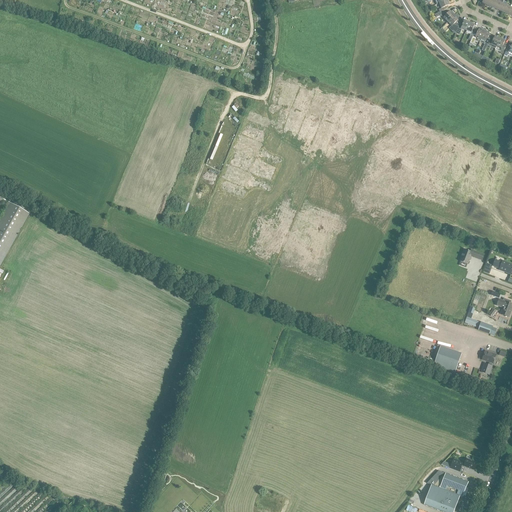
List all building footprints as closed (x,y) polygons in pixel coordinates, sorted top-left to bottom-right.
[(439,4),(441,9),(439,10),(440,13),(449,9),(447,6),(450,5),(447,0),(439,4)] [(495,1),(493,0),(489,0),(487,6),(492,8),(495,1)] [(495,1),(492,8),(497,10),(500,3),(502,0),(501,0),(499,0),(498,2),(495,1)] [(500,3),(497,10),(502,13),(505,5),(502,4),(504,1),(502,0),(500,3)] [(511,8),(505,5),(502,13),(507,15),(511,8)] [(444,11),(440,13),(435,15),(436,18),(441,16),(444,18),(448,22),(455,15),(452,12),(451,13),(450,12),(447,15),(444,11)] [(455,15),(448,22),(452,26),(454,29),(453,32),(456,33),(458,28),(459,27),(455,24),(458,21),(458,20),(458,18),(455,15)] [(459,27),(458,28),(461,30),(461,29),(466,31),(470,23),(465,21),(464,23),(461,22),(460,23),(459,27)] [(470,23),(466,31),(471,33),(470,35),(473,36),(476,29),(474,27),(475,25),(470,23)] [(480,30),(479,30),(476,37),(481,40),(485,31),(481,29),(480,30)] [(480,42),(485,44),(482,50),(485,52),(487,48),(488,45),(491,39),(488,38),(489,35),(490,34),(489,34),(489,32),(485,31),(481,40),(480,42)] [(491,39),(488,45),(490,47),(491,47),(495,49),(496,47),(500,39),(495,36),(495,37),(493,40),(491,39)] [(495,50),(501,53),(500,54),(503,55),(503,53),(504,53),(507,46),(506,46),(504,44),(505,42),(505,41),(500,39),(496,47),(495,49),(495,50)] [(0,197),(0,266),(29,214),(9,203),(0,218),(0,205),(3,199),(0,197)] [(461,258),(462,258),(460,262),(461,262),(467,264),(468,265),(471,257),(477,259),(479,253),(471,250),(470,252),(464,250),(461,258)] [(511,265),(496,259),(493,266),(500,269),(499,270),(510,274),(511,270),(511,265)] [(485,312),(492,292),(429,270),(426,272),(425,271),(426,269),(424,267),(423,271),(419,270),(416,266),(414,268),(408,266),(404,276),(403,276),(401,281),(413,285),(414,281),(418,277),(422,279),(427,284),(429,282),(435,284),(438,287),(442,284),(464,291),(470,298),(469,299),(475,302),(479,306),(478,310),(485,312)] [(447,310),(435,306),(437,298),(389,284),(386,293),(403,298),(402,301),(446,314),(447,310)] [(499,300),(496,306),(503,309),(501,314),(509,317),(511,308),(511,304),(510,304),(511,302),(506,300),(503,300),(503,301),(499,300)] [(479,328),(478,330),(490,335),(490,334),(493,328),(493,327),(481,322),(481,323),(479,328)] [(458,342),(465,344),(468,332),(461,330),(458,342)] [(454,375),(462,354),(438,346),(431,367),(454,375)] [(485,351),(482,360),(486,361),(485,364),(491,366),(492,364),(493,364),(496,355),(485,351)] [(485,364),(481,372),(489,375),(492,367),(491,366),(485,364)] [(475,383),(477,378),(477,377),(466,373),(464,380),(475,384),(475,383)] [(454,459),(452,465),(444,462),(441,465),(451,468),(450,469),(460,472),(462,466),(464,466),(464,467),(475,471),(477,463),(467,459),(465,463),(463,462),(463,463),(454,459)] [(301,469),(286,489),(290,492),(305,472),(301,469)] [(442,477),(438,488),(463,497),(468,484),(465,483),(466,481),(446,473),(446,474),(444,477),(442,477)] [(277,487),(278,487),(275,492),(279,495),(286,483),(281,481),(277,487)] [(424,505),(442,511),(454,511),(455,510),(453,509),(455,504),(457,505),(460,496),(463,497),(438,488),(431,485),(432,485),(424,505)] [(255,488),(249,510),(256,511),(261,489),(255,488)] [(277,511),(280,504),(272,502),(261,499),(259,506),(272,510),(271,511),(277,511)] [(420,510),(404,503),(401,509),(408,511),(423,511),(424,511),(420,510)]
